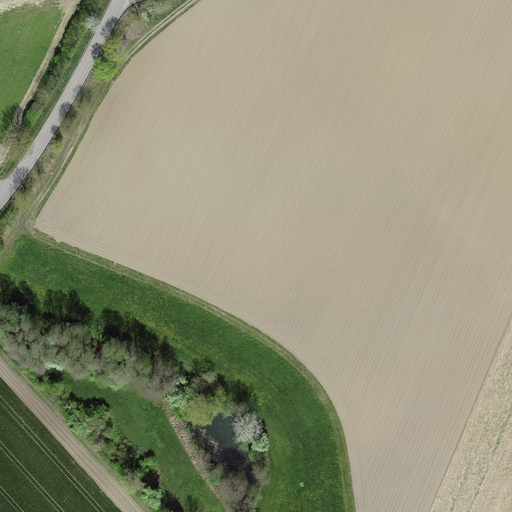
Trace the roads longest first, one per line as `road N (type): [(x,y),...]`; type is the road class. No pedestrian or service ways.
road 1 (track): [(26,227),(39,240),(261,336),(299,369),(326,403),(351,511)]
road 2 (track): [(194,0),(112,76),(26,227)]
road 3 (tertiary): [(120,0),(0,199)]
